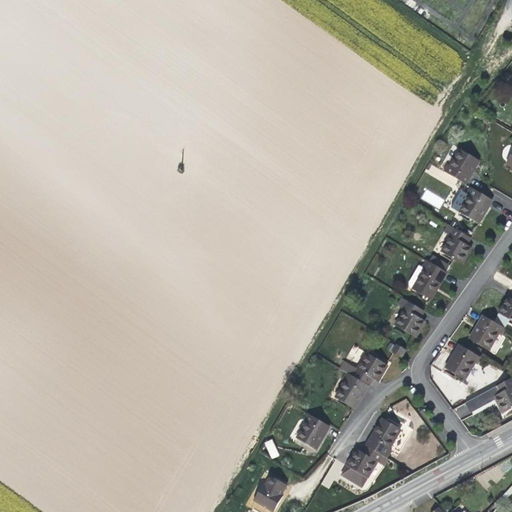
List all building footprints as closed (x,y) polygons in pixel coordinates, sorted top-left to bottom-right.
[(447,164),(443,171),(466,184),(472,173),(479,160),(460,149),(450,166),(447,164)] [(492,200),(470,187),(466,193),(466,194),(469,195),(460,212),(478,223),(486,209),(492,200)] [(450,207),(460,212),(469,195),(466,194),(466,193),(460,190),(450,207)] [(444,231),(452,236),(464,243),(468,236),(448,224),(444,231)] [(464,243),(452,236),(442,252),(461,264),(467,254),(471,247),(464,243)] [(427,261),(423,268),(424,269),(412,288),(430,299),(437,288),(446,272),(427,261)] [(409,287),(412,288),(424,269),(423,268),(419,265),(409,282),(409,285),(409,287)] [(498,313),(510,320),(511,321),(511,298),(508,297),(504,303),(498,313)] [(398,305),(405,309),(418,316),(422,309),(402,298),(398,305)] [(418,316),(405,309),(396,326),(415,337),(421,328),(425,321),(418,316)] [(510,320),(498,313),(493,322),(505,328),(510,320)] [(505,329),(505,328),(493,322),(483,316),(477,326),(469,339),(489,350),(499,334),(501,336),(505,329)] [(386,350),(402,357),(406,349),(390,342),(386,350)] [(482,358),(460,345),(454,354),(446,368),(465,380),(475,363),(478,364),(482,358)] [(356,369),(371,378),(377,382),(382,374),(387,365),(366,352),(356,369)] [(366,385),(371,378),(356,369),(344,362),(340,369),(346,373),(366,385)] [(368,385),(366,385),(346,373),(342,379),(346,381),(336,397),(354,408),(360,398),(368,385)] [(511,384),(511,378),(490,390),(493,395),(511,384)] [(511,408),(511,384),(493,395),(496,399),(499,406),(503,413),(511,408)] [(470,413),(496,399),(493,395),(490,390),(465,403),(470,413)] [(330,427),(308,414),(304,420),(307,422),(297,438),(316,450),(324,436),(330,427)] [(367,446),(388,458),(392,452),(388,450),(401,429),(383,419),(376,431),(367,446)] [(272,439),(264,442),(271,459),(279,456),(272,439)] [(367,446),(363,453),(377,461),(385,466),(389,459),(388,458),(367,446)] [(362,486),(377,461),(363,453),(357,450),(351,460),(342,475),(362,486)] [(265,486),(263,484),(254,500),(274,511),(283,496),(281,495),(283,492),(287,485),(271,476),(265,486)] [(511,485),(502,496),(506,499),(511,493),(511,485)]
